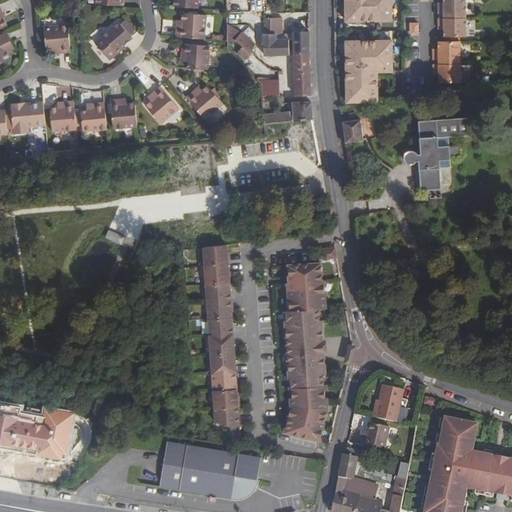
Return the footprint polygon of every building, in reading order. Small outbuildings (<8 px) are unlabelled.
[(174,0),(175,7),(199,9),(199,0),(174,0)] [(345,0),(346,21),(392,21),(391,0),(345,0)] [(444,0),(444,2),(444,5),(439,5),(439,13),(445,13),(466,13),(465,0),(444,0)] [(184,15),(184,22),(183,26),(178,25),(177,38),(206,41),(208,17),(184,15)] [(281,19),(265,19),(265,35),(276,35),(281,35),(281,19)] [(92,42),(106,58),(121,45),(130,37),(116,21),(92,42)] [(466,22),(439,22),(439,26),(445,26),(445,30),(445,37),(460,36),(466,36),(466,22)] [(419,34),(419,23),(410,23),(410,29),(413,29),(413,34),(419,34)] [(56,50),(56,54),(69,52),(67,25),(43,27),(44,47),(51,47),(51,50),(56,50)] [(243,47),(251,54),(253,51),(264,51),(264,56),(282,55),(289,55),(289,40),(276,40),(276,35),(265,35),(263,34),(263,36),(260,36),(260,45),(257,46),(241,32),(227,26),(227,37),(234,40),(243,47)] [(310,54),(309,32),(293,32),(293,34),(293,39),(294,54),(310,54)] [(5,33),(0,35),(0,63),(10,58),(8,54),(5,46),(10,44),(5,33)] [(374,71),(378,71),(392,71),(392,41),(346,42),(347,102),(378,100),(378,77),(374,77),(374,71)] [(439,60),(460,60),(460,41),(445,41),(439,42),(439,48),(439,52),(434,52),(434,60),(439,60)] [(13,51),(10,44),(5,46),(8,54),(13,51)] [(184,44),(183,57),(186,57),(186,63),(189,63),(189,69),(209,71),(211,46),(184,44)] [(121,45),(106,58),(107,60),(123,47),(121,45)] [(243,62),(251,54),(243,47),(237,54),(243,62)] [(310,54),(294,54),(295,73),(311,73),(310,54)] [(460,64),(439,64),(433,64),(434,73),(439,73),(440,76),(440,83),(461,83),(460,64)] [(312,96),(311,73),(295,73),(295,96),(312,96)] [(258,82),(262,86),(263,97),(279,97),(279,81),(258,82)] [(152,98),(149,100),(144,104),(158,123),(177,109),(159,86),(149,94),(152,98)] [(206,87),(201,91),(197,94),(194,90),(184,98),(202,120),(220,105),(206,87)] [(123,104),(122,100),(110,100),(112,129),(136,128),(134,104),(127,104),(123,104)] [(51,131),(75,129),(72,101),(60,101),(60,106),(57,107),(50,107),(51,131)] [(26,129),(43,128),(41,102),(23,104),(24,107),(10,109),(12,135),(27,134),(26,129)] [(105,130),(103,102),(90,102),(90,106),(85,107),(85,110),(80,111),(81,131),(105,130)] [(293,121),(313,120),(312,102),(293,103),(293,121)] [(0,135),(8,134),(5,109),(0,109),(0,135)] [(260,116),(261,125),(290,121),(290,113),(260,116)] [(414,163),(417,163),(419,185),(412,186),(414,202),(438,200),(433,140),(466,138),(465,120),(415,124),(417,156),(414,157),(413,156),(412,155),(410,155),(408,155),(407,155),(406,156),(405,157),(404,158),(404,159),(404,161),(405,162),(405,163),(406,164),(408,165),(410,165),(411,165),(412,165),(413,164),(414,163)] [(342,123),(345,144),(363,141),(360,121),(342,123)] [(83,132),(84,139),(93,138),(92,131),(83,132)] [(336,244),(326,245),(329,265),(339,263),(336,244)] [(240,426),(228,245),(205,249),(217,422),(240,426)] [(329,409),(322,264),(290,266),(294,403),(286,432),(322,441),(329,409)] [(383,386),(375,419),(397,424),(404,391),(383,386)] [(23,407),(0,402),(0,446),(67,458),(75,411),(44,405),(42,415),(23,412),(23,407)] [(478,422),(443,415),(422,511),(462,511),(467,488),(511,497),(511,457),(473,449),(478,422)] [(369,424),(367,433),(366,433),(363,446),(385,450),(389,429),(369,424)] [(257,490),(263,458),(168,442),(160,490),(239,503),(248,500),(254,494),(257,490)] [(342,456),(332,511),(400,511),(410,462),(391,458),(388,477),(395,478),(389,511),(379,511),(382,502),(375,500),(378,491),(379,486),(352,481),(357,459),(359,459),(360,451),(346,448),(344,456),(342,456)]
